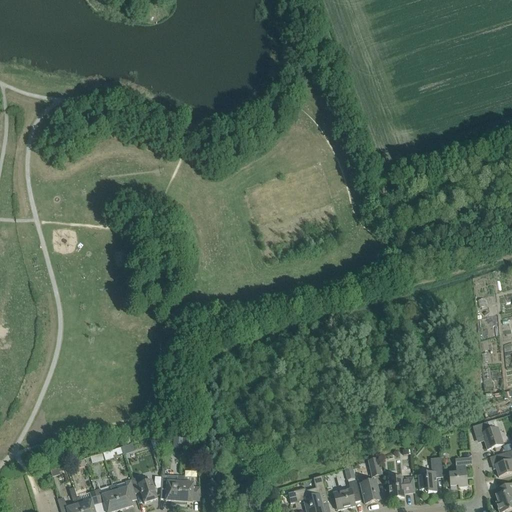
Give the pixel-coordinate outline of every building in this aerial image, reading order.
[(472,428),(476,440),(483,438),(487,451),(503,446),(498,429),(490,431),(488,423),(472,428)] [(162,436),(150,439),(153,449),(163,445),(163,441),(162,437),(162,436)] [(511,443),(503,447),(505,454),(511,451),(511,443)] [(511,451),(505,454),(489,459),(492,467),(495,466),(498,478),(508,475),(511,473),(511,451)] [(442,475),(442,465),(441,459),(430,460),(432,474),(426,475),(426,476),(418,477),(418,481),(419,491),(424,491),(424,493),(426,494),(427,493),(428,495),(437,494),(435,475),(442,475)] [(457,487),(458,489),(467,488),(465,467),(472,466),(471,459),(458,460),(458,467),(456,467),(456,474),(448,475),(450,488),(457,487)] [(377,460),(368,462),(372,478),(381,476),(377,460)] [(84,461),(76,464),(78,470),(86,468),(84,461)] [(50,472),(52,479),(60,476),(59,470),(50,472)] [(353,470),(345,472),(347,482),(355,480),(353,470)] [(170,506),(179,506),(181,477),(165,476),(162,476),(161,488),(160,498),(166,499),(166,502),(171,503),(170,506)] [(181,477),(179,506),(187,507),(187,504),(192,504),(192,502),(200,502),(200,488),(193,488),(194,484),(193,484),(194,478),(181,477)] [(322,477),(313,480),(315,489),(305,492),(305,490),(288,494),(290,505),(291,505),(291,503),(303,500),(306,511),(323,511),(319,495),(326,493),(322,477)] [(144,504),(157,500),(151,481),(142,484),(141,478),(131,481),(132,485),(135,495),(141,493),(144,504)] [(388,480),(390,500),(404,499),(404,494),(407,493),(407,494),(415,494),(413,479),(402,480),(402,479),(388,480)] [(131,481),(113,487),(120,511),(133,508),(131,503),(137,501),(131,481)] [(355,483),(349,484),(348,484),(350,490),(333,494),(335,504),(334,504),(336,511),(337,510),(337,511),(355,507),(354,504),(361,502),(358,492),(356,482),(355,483)] [(362,495),(365,505),(380,501),(378,491),(375,482),(360,486),(362,495)] [(496,504),(498,511),(506,511),(511,510),(511,497),(511,495),(511,494),(511,484),(496,490),(497,496),(496,497),(498,503),(496,504)] [(113,487),(95,492),(99,505),(104,503),(106,511),(118,511),(120,511),(113,487)] [(81,498),(77,499),(81,511),(94,511),(93,507),(99,505),(95,492),(89,494),(92,501),(83,504),(81,498)] [(81,511),(77,499),(73,501),(75,506),(67,509),(65,503),(63,499),(58,501),(61,511),(81,511)]
